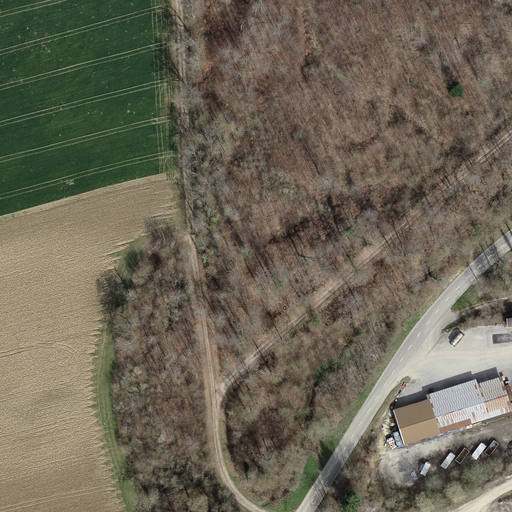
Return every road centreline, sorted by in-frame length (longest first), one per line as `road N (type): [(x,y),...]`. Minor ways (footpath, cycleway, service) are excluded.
road 1 (track): [(179,0),(217,441),(238,502),(257,511)]
road 2 (track): [(212,398),(511,134)]
road 3 (secondary): [(511,239),(424,332),(305,511)]
